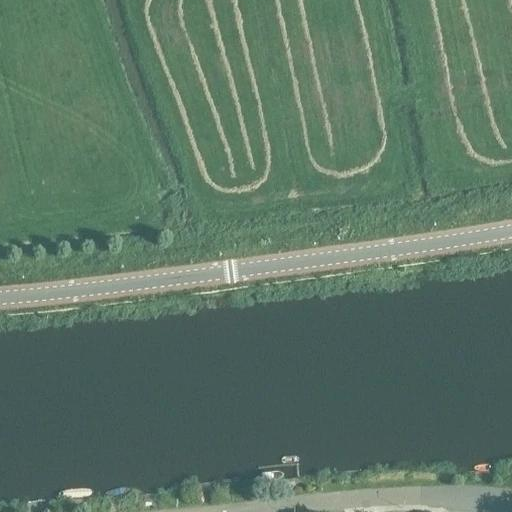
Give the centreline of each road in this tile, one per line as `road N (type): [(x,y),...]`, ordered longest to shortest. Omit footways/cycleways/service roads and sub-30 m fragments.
road 1 (unclassified): [(511,231),(0,298)]
road 2 (residential): [(267,511),(511,503)]
